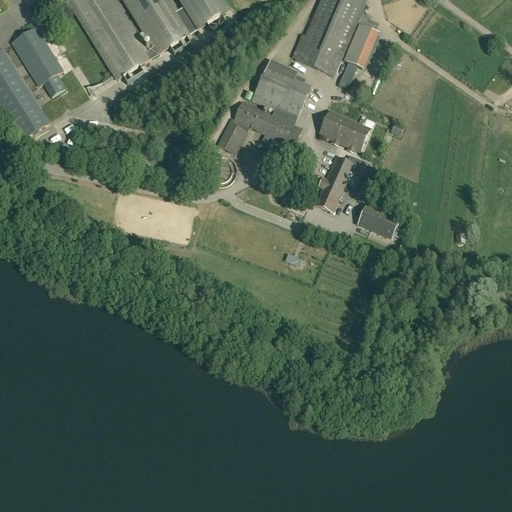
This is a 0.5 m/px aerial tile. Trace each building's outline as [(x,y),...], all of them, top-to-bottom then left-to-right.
[(38,0),(45,12),(63,0),(66,0),(119,82),(230,13),(222,0),(38,0)] [(360,0),(322,0),(317,12),(295,63),(334,79),(356,28),(367,3),(360,0)] [(355,75),(358,68),(364,71),(379,34),(359,26),(344,62),(348,64),(346,71),(355,75)] [(67,90),(58,77),(65,73),(37,29),(12,45),(39,89),(43,86),(52,99),(67,90)] [(0,106),(23,142),(50,125),(3,51),(0,52),(0,106)] [(252,102),(283,116),(297,123),(312,89),(304,86),(305,82),(297,78),(298,75),(270,62),(252,102)] [(346,72),(345,75),(339,88),(349,92),(354,78),(355,76),(346,72)] [(235,122),(232,121),(218,148),(236,158),(250,130),(295,150),(303,132),(243,105),(235,122)] [(340,145),(351,122),(330,112),(319,136),(340,145)] [(371,131),(351,122),(340,145),(361,154),(371,131)] [(400,139),(404,130),(395,126),(391,135),(400,139)] [(348,165),(337,159),(321,195),(323,196),(319,203),(318,202),(315,207),(333,215),(348,182),(347,181),(350,174),(351,175),(355,167),(364,171),(366,166),(351,159),(348,165)] [(359,226),(392,241),(400,222),(367,208),(359,226)] [(303,269),(306,263),(293,257),(290,263),(303,269)]
